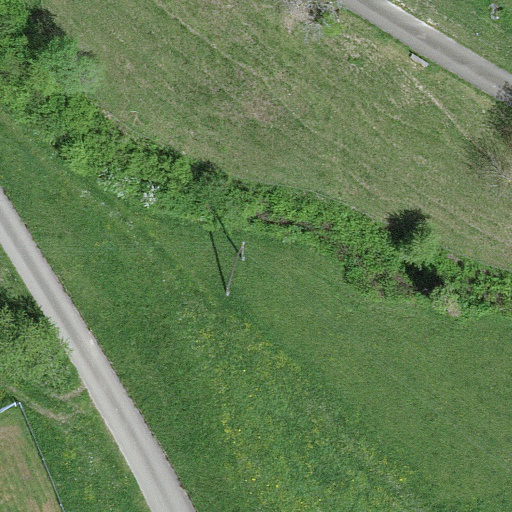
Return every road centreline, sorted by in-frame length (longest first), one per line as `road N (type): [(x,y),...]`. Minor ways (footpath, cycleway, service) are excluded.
road 1 (residential): [(170,511),(0,214)]
road 2 (unclassified): [(511,91),(357,0)]
